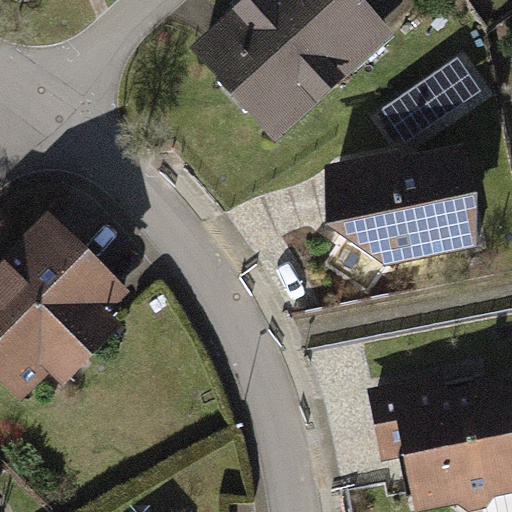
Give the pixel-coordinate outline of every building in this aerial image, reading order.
[(397,39),(361,0),(251,0),(207,40),(291,134),(397,39)] [(447,106),(478,89),(464,64),(391,105),(412,142),(454,118),(447,106)] [(465,136),(334,157),(343,215),(387,261),(483,246),(465,136)] [(146,284),(77,211),(0,284),(0,354),(35,391),(67,360),(86,381),(147,324),(127,303),(146,284)] [(441,372),(380,385),(392,445),(421,439),(433,500),(511,484),(511,380),(446,394),(441,372)] [(0,504),(12,494),(0,479),(0,504)]
